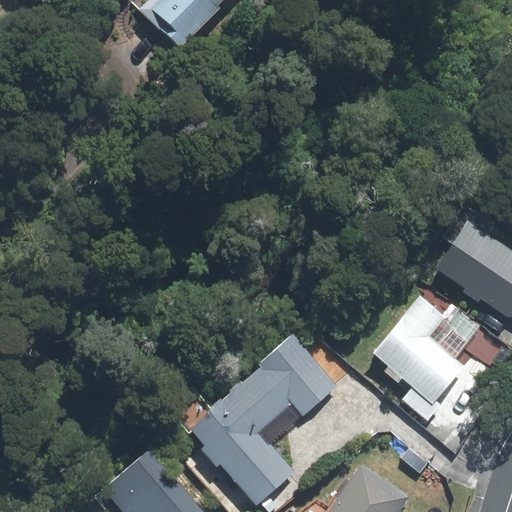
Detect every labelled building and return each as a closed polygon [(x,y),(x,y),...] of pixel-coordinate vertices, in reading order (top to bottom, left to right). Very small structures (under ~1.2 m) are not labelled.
[(149,0),(136,14),(177,54),(216,14),(222,20),(241,0),(149,0)] [(511,253),(463,221),(431,270),(511,322),(511,253)] [(451,327),(415,297),(367,355),(408,389),(398,401),(424,423),(438,406),(434,403),(463,367),(436,345),(451,327)] [(289,339),(185,434),(254,509),(292,474),(269,449),(335,388),(289,339)] [(202,511),(145,447),(97,489),(117,511),(202,511)] [(358,464),(325,511),(401,511),(410,499),(358,464)]
